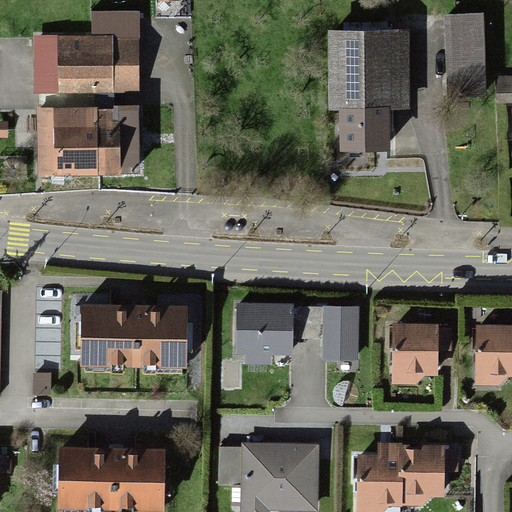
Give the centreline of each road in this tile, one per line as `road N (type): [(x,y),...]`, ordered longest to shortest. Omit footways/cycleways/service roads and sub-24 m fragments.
road 1 (primary): [(0,233),(352,266),(511,266)]
road 2 (residential): [(296,416),(483,419),(511,446)]
